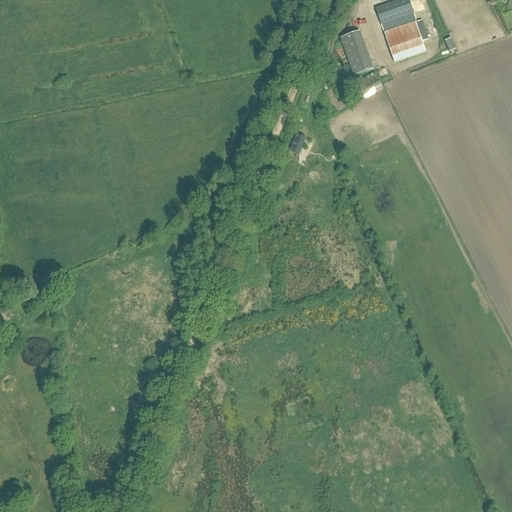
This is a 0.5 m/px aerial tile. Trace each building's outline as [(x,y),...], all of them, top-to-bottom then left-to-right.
[(383,33),(416,22),(408,0),(404,0),(375,10),(383,33)] [(419,0),(411,0),(414,9),(422,6),(419,0)] [(429,41),(422,21),(384,34),(394,64),(427,53),(423,43),(429,41)] [(360,31),(339,35),(348,75),(369,70),(360,31)] [(365,98),(383,87),(375,74),(362,81),(365,86),(360,89),(365,98)] [(299,157),(307,140),(297,135),(289,153),(299,157)]
